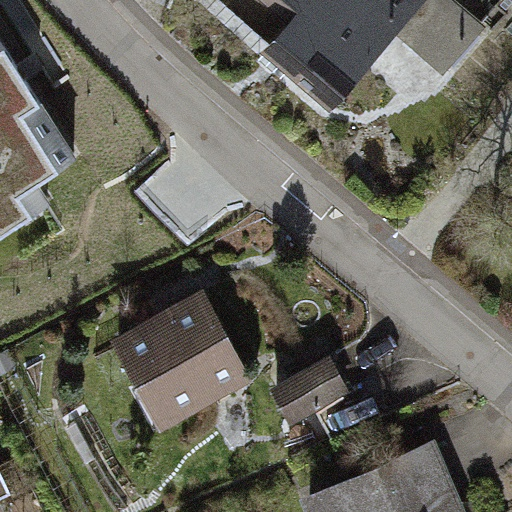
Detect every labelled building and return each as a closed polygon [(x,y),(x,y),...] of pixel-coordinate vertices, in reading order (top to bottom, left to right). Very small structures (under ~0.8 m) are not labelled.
[(501,47),(445,0),(244,0),(286,36),(256,70),(333,137),(375,89),(426,133),(501,47)] [(79,164),(0,38),(0,236),(48,206),(38,190),(79,164)] [(248,373),(204,284),(108,332),(152,421),(248,373)] [(329,358),(271,391),(290,426),(350,393),(329,358)] [(452,511),(429,453),(297,504),(300,511),(452,511)]
